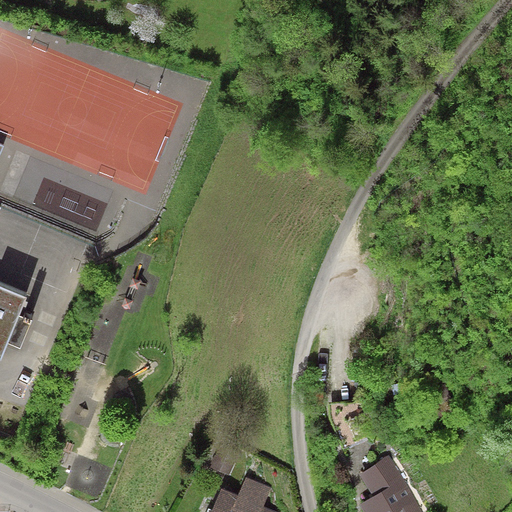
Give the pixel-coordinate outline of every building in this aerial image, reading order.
[(0,350),(4,341),(21,350),(31,325),(14,317),(23,295),(0,286),(0,350)] [(354,399),(328,397),(328,414),(344,446),(374,438),(365,410),(360,412),(354,399)] [(218,451),(211,467),(229,475),(236,459),(218,451)] [(389,455),(360,471),(371,493),(358,499),(364,511),(422,511),(414,494),(409,496),(400,472),(389,455)] [(242,496),(222,487),(210,511),(272,511),(265,508),(273,492),(249,481),(242,496)]
